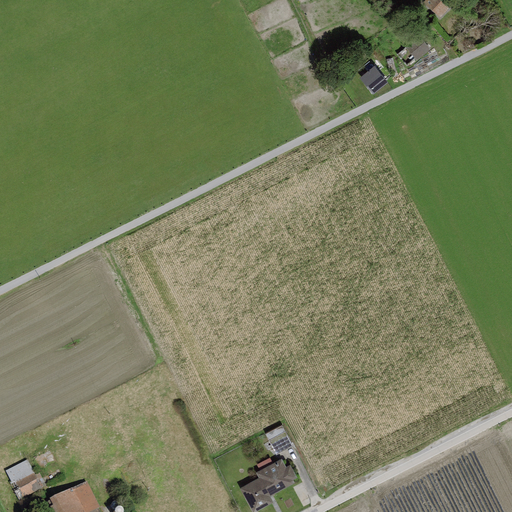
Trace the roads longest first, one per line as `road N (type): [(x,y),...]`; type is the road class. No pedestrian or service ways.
road 1 (unclassified): [(511,32),(0,288)]
road 2 (unclassified): [(511,411),(316,511)]
